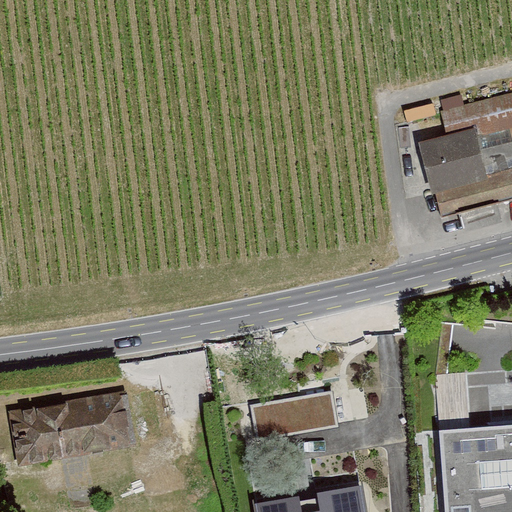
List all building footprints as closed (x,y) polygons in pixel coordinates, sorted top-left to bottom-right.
[(511,89),(441,108),(449,139),(421,146),(439,217),(511,198),(511,89)] [(254,400),(255,431),(337,428),(336,398),(254,400)] [(131,448),(123,401),(14,421),(23,468),(131,448)] [(511,511),(511,406),(491,408),(491,414),(466,416),(466,419),(438,421),(441,467),(452,466),(454,488),(495,485),(497,511),(511,511)] [(366,511),(362,485),(255,504),(256,511),(366,511)]
